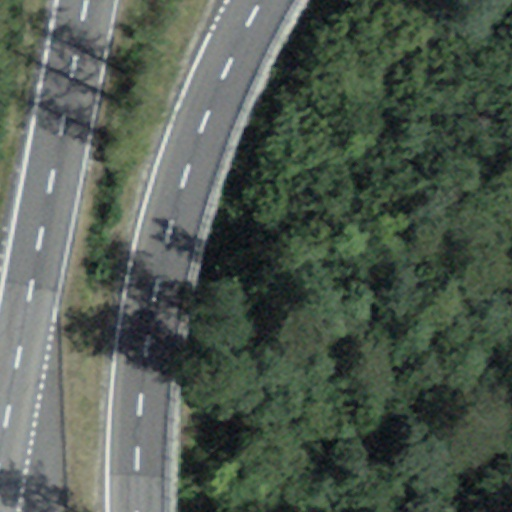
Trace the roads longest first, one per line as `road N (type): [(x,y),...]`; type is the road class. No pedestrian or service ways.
road 1 (primary): [(140,511),(145,349),(165,242),(222,76),(261,0)]
road 2 (primary): [(86,0),(0,449)]
